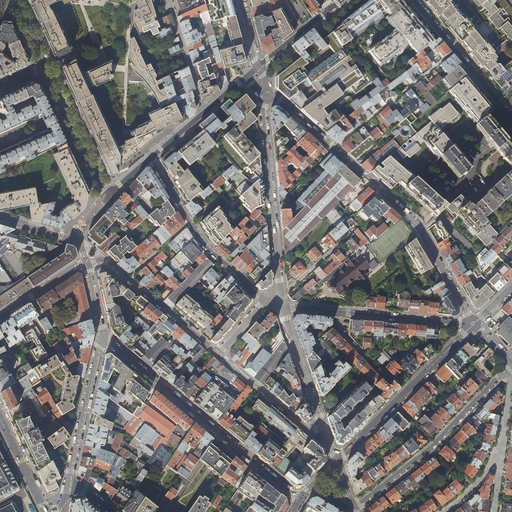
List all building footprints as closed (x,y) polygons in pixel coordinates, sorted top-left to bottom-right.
[(51,8),(48,3),(55,0),(34,0),(30,2),(35,13),(49,44),(54,55),(57,54),(60,52),(62,51),(59,46),(69,41),(57,14),(55,15),(51,8)] [(156,16),(154,11),(150,0),(131,0),(131,3),(132,4),(132,2),(133,1),(135,1),(135,2),(137,5),(138,8),(134,10),(133,22),(138,34),(144,31),(142,27),(156,21),(154,17),(156,16)] [(177,0),(180,9),(195,4),(194,1),(190,2),(189,0),(177,0)] [(230,0),(213,0),(214,2),(206,4),(208,10),(211,21),(234,14),(231,5),(230,0)] [(278,0),(267,0),(265,1),(252,6),(250,6),(252,11),(253,17),(262,14),(262,15),(268,13),(267,10),(262,12),(260,7),(266,5),(266,3),(268,1),(272,9),(271,10),(272,11),(281,7),(282,7),(278,0)] [(306,0),(307,0),(306,1),(309,6),(306,8),(312,17),(315,14),(320,10),(321,7),(316,0),(306,0)] [(405,7),(401,2),(399,0),(373,0),(373,1),(357,13),(342,25),(322,41),(327,47),(337,40),(344,49),(356,41),(373,29),(388,19),(405,7)] [(454,36),(461,43),(464,41),(469,47),(470,48),(467,50),(469,53),(475,60),(485,72),(488,70),(498,61),(495,58),(511,45),(510,43),(511,41),(511,26),(511,27),(509,23),(511,20),(509,16),(504,20),(498,13),(503,9),(501,6),(498,9),(490,0),(424,0),(430,7),(438,16),(446,26),(454,36)] [(496,0),(501,6),(503,9),(509,16),(511,20),(511,9),(504,0),(496,0)] [(202,12),(208,10),(206,4),(177,16),(178,19),(179,22),(192,16),(194,16),(200,13),(202,12)] [(294,31),(281,7),(272,11),(271,11),(272,14),(270,15),(274,23),(276,23),(278,27),(275,28),(281,42),(291,34),(294,31)] [(434,42),(405,7),(388,19),(396,29),(397,29),(399,31),(397,33),(396,32),(387,39),(386,38),(383,41),(369,52),(381,65),(393,53),(405,43),(407,41),(409,44),(408,44),(417,55),(422,51),(425,49),(434,42)] [(208,10),(202,12),(205,23),(203,24),(203,25),(204,25),(211,22),(211,21),(208,10)] [(171,13),(162,18),(165,28),(165,29),(170,27),(175,24),(173,19),(171,13)] [(234,14),(211,21),(211,22),(214,34),(216,40),(218,46),(222,61),(223,66),(232,63),(235,76),(238,75),(241,74),(245,60),(242,47),(241,44),(243,43),(242,40),(239,30),(236,19),(235,14),(234,14)] [(262,15),(262,14),(253,17),(256,29),(260,43),(262,50),(268,52),(273,48),(278,44),(281,42),(275,28),(274,23),(270,15),(266,17),(266,16),(265,15),(263,16),(262,15)] [(192,16),(179,22),(181,28),(183,34),(192,30),(190,22),(192,21),(191,19),(192,19),(193,19),(192,16)] [(0,27),(0,40),(5,43),(5,40),(9,41),(8,43),(9,43),(19,38),(14,28),(10,20),(4,20),(0,27)] [(159,32),(157,28),(160,27),(157,20),(156,21),(142,27),(144,31),(144,32),(151,29),(150,28),(152,27),(153,29),(151,30),(153,34),(156,33),(159,32)] [(211,22),(204,25),(208,37),(214,34),(211,22)] [(156,33),(158,39),(172,32),(171,29),(170,27),(165,29),(165,28),(161,29),(161,31),(159,32),(156,33)] [(192,30),(183,34),(185,41),(187,46),(200,40),(204,39),(206,38),(205,33),(201,34),(200,31),(198,32),(197,28),(192,30)] [(322,41),(312,29),(307,33),(302,38),(308,46),(315,41),(322,50),(327,47),(322,41)] [(403,66),(393,53),(381,65),(369,52),(383,41),(373,29),(356,41),(387,78),(403,66)] [(214,34),(208,37),(206,38),(204,39),(204,40),(208,38),(209,43),(216,40),(214,34)] [(182,116),(172,120),(174,123),(178,121),(179,123),(187,119),(177,97),(170,100),(165,87),(164,83),(163,81),(162,78),(157,80),(155,77),(158,76),(154,69),(151,63),(146,65),(141,53),(140,53),(139,52),(141,51),(140,49),(134,37),(129,38),(129,35),(129,55),(129,58),(131,62),(132,64),(133,65),(134,66),(131,67),(146,83),(154,95),(160,108),(175,101),(182,116)] [(158,47),(159,50),(175,43),(179,41),(178,37),(174,39),(171,40),(158,47)] [(22,44),(19,38),(9,43),(8,44),(10,49),(9,49),(10,51),(11,50),(12,52),(11,54),(13,56),(25,51),(22,44)] [(204,40),(204,39),(200,40),(201,44),(202,44),(203,46),(209,43),(209,44),(206,46),(204,47),(205,49),(199,52),(198,53),(198,54),(199,54),(200,56),(201,59),(203,58),(203,59),(204,58),(202,52),(207,50),(208,50),(209,52),(207,52),(208,54),(211,53),(211,55),(208,56),(209,56),(211,62),(207,63),(205,63),(209,75),(210,74),(210,73),(214,72),(211,65),(216,63),(212,48),(211,48),(209,43),(208,38),(204,40)] [(303,51),(308,46),(302,38),(297,41),(291,46),(301,58),(305,62),(309,59),(303,51)] [(439,38),(434,42),(425,49),(426,50),(427,49),(428,49),(430,48),(432,51),(443,43),(441,40),(439,38)] [(201,44),(200,40),(187,46),(188,49),(188,51),(203,46),(202,44),(201,44)] [(218,46),(216,40),(209,43),(211,48),(212,48),(218,46)] [(344,49),(337,40),(327,47),(322,50),(309,59),(305,62),(301,58),(296,62),(288,68),(280,75),(275,79),(275,88),(278,91),(284,96),(289,100),(328,72),(324,66),(307,79),(301,70),(312,62),(313,63),(327,54),(335,66),(349,57),(344,49)] [(72,46),(69,41),(59,46),(62,51),(65,49),(66,51),(68,50),(70,47),(72,46)] [(209,43),(203,46),(188,51),(189,55),(190,58),(198,54),(198,53),(199,52),(205,49),(204,47),(206,46),(209,44),(209,43)] [(447,47),(443,43),(432,51),(426,55),(425,56),(428,61),(439,53),(443,58),(451,52),(447,47)] [(168,49),(170,54),(180,49),(178,44),(168,49)] [(218,46),(212,48),(216,63),(222,61),(218,46)] [(156,47),(151,49),(155,61),(160,58),(156,47)] [(27,55),(25,51),(13,56),(16,58),(15,60),(19,68),(23,66),(27,65),(29,59),(27,55)] [(426,55),(422,51),(417,55),(408,62),(411,67),(415,64),(421,72),(431,64),(429,62),(428,61),(425,56),(426,55)] [(14,60),(3,54),(1,57),(0,58),(0,63),(1,64),(0,65),(0,66),(4,75),(15,70),(19,68),(15,60),(14,60)] [(199,54),(198,54),(190,58),(192,62),(192,64),(203,59),(203,58),(201,59),(200,56),(199,54)] [(440,65),(448,75),(459,65),(461,64),(457,59),(453,55),(446,60),(440,65)] [(208,57),(204,58),(203,59),(192,64),(193,66),(197,65),(201,79),(197,80),(198,82),(209,79),(215,77),(214,72),(210,73),(210,74),(209,75),(205,63),(207,63),(211,62),(209,56),(208,56),(208,57)] [(357,69),(349,57),(335,66),(328,72),(289,100),(296,107),(301,111),(357,69)] [(175,101),(160,108),(148,113),(150,120),(137,125),(138,127),(134,129),(135,129),(133,130),(133,129),(130,131),(130,132),(130,133),(131,134),(132,134),(133,134),(134,136),(124,141),(125,143),(118,146),(93,93),(92,94),(88,86),(94,84),(95,85),(109,79),(109,78),(111,77),(112,76),(113,75),(112,74),(112,73),(111,73),(110,73),(109,71),(111,70),(111,66),(111,59),(104,62),(82,72),(75,58),(70,61),(71,63),(66,65),(65,64),(62,65),(63,69),(66,78),(65,78),(67,83),(76,102),(89,129),(90,133),(92,132),(98,145),(96,146),(103,160),(111,178),(115,176),(114,174),(119,172),(119,166),(140,148),(164,127),(163,124),(172,120),(182,116),(175,101)] [(511,58),(502,67),(498,61),(488,70),(503,89),(504,89),(505,89),(506,89),(511,79),(511,58)] [(222,61),(216,63),(211,65),(214,72),(215,77),(217,84),(220,91),(224,88),(228,84),(226,75),(220,77),(220,76),(219,76),(218,75),(216,68),(221,67),(223,74),(225,73),(223,66),(222,61)] [(452,89),(467,75),(463,70),(459,65),(448,75),(443,79),(452,89)] [(188,66),(169,75),(162,78),(163,81),(164,81),(165,83),(164,83),(165,87),(172,83),(172,82),(177,79),(176,78),(180,77),(181,79),(191,74),(190,72),(188,66)] [(362,66),(357,69),(301,111),(305,115),(312,121),(316,124),(317,123),(336,109),(332,103),(343,95),(339,90),(361,74),(368,84),(373,81),(362,66)] [(166,69),(159,72),(162,78),(169,75),(168,70),(166,69)] [(395,80),(398,84),(405,79),(408,76),(405,72),(395,80)] [(429,82),(430,83),(433,88),(442,80),(437,73),(435,75),(436,76),(434,78),(429,82)] [(193,81),(191,74),(181,79),(175,82),(175,83),(178,82),(179,86),(183,85),(183,87),(182,88),(182,89),(176,92),(172,83),(165,87),(170,100),(177,97),(190,90),(195,88),(193,81)] [(413,82),(410,78),(408,76),(405,79),(406,81),(407,80),(410,85),(413,82)] [(470,79),(468,76),(450,91),(456,98),(455,100),(458,101),(463,107),(481,92),(477,87),(470,79)] [(377,78),(373,81),(368,84),(336,109),(317,123),(324,130),(327,133),(336,126),(341,122),(344,119),(352,113),(356,110),(361,107),(369,100),(377,94),(385,88),(377,78)] [(209,79),(198,82),(200,89),(204,101),(207,102),(212,98),(220,91),(217,84),(211,86),(209,79)] [(390,91),(398,84),(395,80),(385,88),(393,98),(397,95),(394,92),(391,92),(390,91)] [(422,80),(420,82),(428,92),(433,88),(430,83),(426,86),(422,80)] [(29,84),(24,86),(29,96),(33,95),(34,98),(44,93),(40,84),(34,82),(29,84)] [(428,92),(420,82),(415,85),(424,96),(428,92)] [(18,89),(12,92),(17,102),(29,96),(24,86),(18,89)] [(393,98),(385,88),(377,94),(385,104),(385,103),(386,102),(387,100),(388,99),(389,98),(391,98),(392,98),(393,98)] [(408,91),(406,93),(418,108),(423,104),(417,96),(413,99),(411,97),(415,94),(410,89),(408,91)] [(194,100),(190,90),(177,97),(187,119),(190,117),(192,115),(193,112),(195,105),(194,100)] [(6,95),(1,97),(7,111),(13,108),(12,105),(11,105),(11,103),(12,102),(13,103),(14,103),(17,102),(12,92),(6,95)] [(436,102),(428,92),(424,96),(432,106),(436,102)] [(468,113),(486,98),(485,96),(481,92),(463,107),(468,113)] [(0,171),(6,169),(4,163),(9,161),(10,162),(20,158),(19,156),(24,154),(27,159),(36,155),(34,149),(39,147),(40,149),(50,144),(49,142),(54,140),(57,146),(67,141),(60,127),(55,117),(51,107),(44,93),(34,98),(37,104),(32,106),(32,104),(21,109),(21,111),(16,113),(13,108),(7,111),(4,112),(7,117),(1,120),(0,118),(0,171)] [(419,110),(418,108),(406,93),(402,96),(409,104),(410,105),(409,106),(408,105),(405,107),(411,114),(412,114),(416,119),(423,114),(419,110)] [(385,104),(377,94),(369,100),(373,105),(374,106),(380,101),(384,105),(385,104)] [(233,105),(244,118),(215,144),(233,165),(241,173),(260,155),(259,148),(258,141),(258,133),(257,124),(255,121),(256,120),(253,116),(250,112),(255,107),(245,95),(243,97),(236,103),(233,105)] [(487,111),(484,107),(490,103),(488,100),(486,98),(468,113),(469,114),(467,115),(474,123),(475,122),(477,125),(487,116),(485,113),(487,111)] [(244,118),(233,105),(229,100),(220,108),(229,118),(221,124),(212,114),(199,126),(203,131),(215,144),(244,118)] [(366,110),(373,105),(369,100),(361,107),(365,112),(365,113),(367,112),(366,110)] [(446,123),(458,112),(449,102),(443,107),(444,108),(442,111),(441,109),(429,119),(432,122),(423,129),(424,131),(421,133),(420,132),(417,134),(420,137),(423,141),(423,140),(425,142),(442,126),(440,124),(444,121),(446,123)] [(281,122),(283,125),(289,119),(290,118),(285,114),(276,106),(270,108),(271,119),(273,134),(281,127),(279,125),(278,123),(281,122)] [(365,112),(361,107),(356,110),(360,115),(363,112),(364,113),(365,112)] [(386,109),(379,114),(384,119),(392,113),(388,107),(386,109)] [(411,114),(405,107),(402,109),(403,110),(399,113),(404,120),(411,114)] [(360,115),(356,110),(352,113),(360,124),(363,122),(361,119),(359,116),(360,115)] [(394,111),(392,113),(384,119),(390,126),(392,129),(396,127),(404,120),(399,113),(396,110),(394,111)] [(460,118),(459,117),(461,116),(458,112),(446,123),(447,124),(450,121),(452,123),(456,120),(457,121),(460,118)] [(360,124),(352,113),(344,119),(348,124),(355,119),(356,122),(351,127),(353,130),(355,128),(360,124)] [(390,126),(384,119),(379,114),(378,115),(376,116),(382,124),(384,122),(385,125),(387,128),(390,126)] [(412,114),(411,114),(404,120),(396,127),(399,130),(405,124),(408,127),(410,125),(416,119),(412,114)] [(503,135),(487,116),(477,125),(476,126),(486,138),(485,139),(489,143),(490,142),(497,151),(497,150),(508,140),(503,135)] [(289,119),(283,125),(281,127),(273,134),(274,141),(276,163),(280,159),(285,155),(307,135),(301,130),(294,123),(289,119)] [(348,124),(344,119),(341,122),(344,126),(345,125),(348,129),(343,133),(336,126),(327,133),(326,133),(331,138),(337,143),(342,139),(353,130),(351,127),(348,124)] [(377,127),(377,128),(383,135),(384,136),(385,135),(384,134),(387,131),(385,129),(384,128),(381,124),(377,127)] [(399,130),(391,137),(393,139),(400,148),(417,134),(410,125),(408,127),(405,124),(399,130)] [(429,148),(443,136),(439,131),(443,128),(442,126),(425,142),(427,144),(426,145),(429,148)] [(368,133),(365,129),(363,127),(359,131),(357,132),(364,141),(370,136),(368,133)] [(369,132),(368,133),(370,136),(376,144),(379,141),(378,139),(383,135),(377,128),(370,134),(369,132)] [(189,166),(215,144),(203,131),(183,148),(177,152),(181,157),(182,157),(189,166)] [(357,132),(353,135),(357,140),(358,142),(361,144),(364,141),(357,132)] [(296,170),(298,168),(309,157),(321,146),(313,138),(307,134),(307,135),(285,155),(287,157),(282,161),(280,159),(276,163),(276,167),(277,178),(278,188),(287,179),(290,176),(286,172),(286,168),(288,166),(291,166),(296,170)] [(417,146),(423,141),(420,137),(417,134),(400,148),(385,160),(371,172),(376,176),(379,179),(380,178),(381,179),(397,165),(395,162),(400,158),(402,159),(406,155),(407,157),(408,155),(410,157),(414,153),(413,152),(418,147),(417,146)] [(361,144),(349,154),(352,157),(356,160),(376,144),(370,136),(364,141),(361,144)] [(452,146),(454,145),(448,139),(447,140),(443,136),(429,148),(438,159),(441,156),(452,146)] [(349,154),(361,144),(358,142),(356,144),(354,142),(353,143),(352,141),(351,142),(350,141),(353,139),(351,137),(342,144),(342,148),(346,151),(349,154)] [(393,139),(361,165),(366,169),(370,172),(371,172),(385,160),(400,148),(393,139)] [(511,143),(509,140),(508,140),(497,150),(503,157),(502,158),(503,160),(504,159),(511,168),(511,170),(486,193),(487,195),(473,207),(468,202),(467,203),(460,195),(448,205),(446,207),(452,214),(453,213),(455,215),(457,213),(464,221),(469,227),(470,227),(487,246),(487,245),(491,241),(493,239),(496,237),(498,235),(483,218),(510,194),(509,193),(511,190),(511,143)] [(70,148),(67,141),(57,146),(59,151),(53,154),(72,195),(71,195),(71,197),(73,196),(75,201),(70,205),(69,204),(63,209),(64,211),(67,214),(72,217),(75,215),(78,212),(82,209),(84,206),(85,203),(88,188),(81,172),(70,148)] [(321,146),(309,157),(313,160),(316,157),(322,151),(325,154),(328,152),(323,148),(321,146)] [(471,168),(452,146),(441,156),(459,178),(464,174),(465,175),(467,173),(466,172),(471,168)] [(261,164),(260,155),(241,173),(242,174),(245,177),(252,183),(253,184),(259,179),(262,176),(262,174),(261,164)] [(299,213),(343,166),(339,162),(333,157),(322,169),(325,171),(291,206),(299,213)] [(309,165),(313,160),(309,157),(298,168),(302,171),(303,171),(304,171),(304,170),(309,165)] [(185,172),(176,162),(166,171),(171,178),(176,187),(180,193),(183,199),(187,204),(199,194),(202,191),(198,186),(200,185),(187,169),(185,172)] [(236,181),(242,174),(241,173),(233,165),(221,175),(226,181),(230,177),(235,182),(236,181)] [(319,165),(310,175),(313,178),(322,169),(319,165)] [(386,186),(405,169),(403,167),(401,168),(397,165),(381,179),(383,181),(382,182),(384,184),(386,186)] [(348,170),(343,166),(299,213),(291,221),(282,231),(283,236),(284,248),(285,257),(325,216),(333,208),(338,203),(360,181),(356,177),(348,170)] [(140,175),(136,179),(144,187),(143,188),(144,188),(145,187),(144,186),(149,179),(154,187),(148,192),(161,205),(166,200),(169,199),(166,195),(162,187),(156,178),(150,168),(146,168),(140,175)] [(298,168),(296,170),(290,176),(287,179),(291,183),(296,178),(301,173),(302,172),(302,171),(298,168)] [(416,178),(405,169),(386,186),(392,190),(399,183),(404,188),(412,181),(416,178)] [(243,179),(245,177),(242,174),(236,181),(238,183),(242,179),(243,179)] [(226,181),(221,175),(211,184),(218,192),(219,194),(222,191),(219,187),(223,183),(226,187),(230,184),(226,181)] [(442,202),(416,178),(412,181),(404,188),(432,213),(431,214),(435,217),(446,207),(448,205),(443,201),(442,202)] [(141,193),(144,189),(144,188),(143,188),(144,187),(136,179),(130,186),(124,192),(133,201),(134,203),(138,206),(134,209),(144,220),(148,217),(149,216),(139,206),(140,204),(137,201),(136,201),(134,199),(139,194),(140,194),(141,193)] [(263,199),(260,196),(262,194),(260,193),(262,191),(260,189),(262,187),(261,186),(259,184),(261,183),(259,181),(260,181),(259,179),(253,184),(252,185),(240,197),(245,202),(243,203),(249,209),(248,210),(251,213),(255,209),(264,205),(263,203),(261,201),(263,199)] [(292,184),(291,183),(287,179),(278,188),(279,196),(279,201),(287,193),(283,190),(287,186),(288,187),(289,186),(290,186),(292,184)] [(237,188),(241,194),(249,187),(247,185),(247,184),(245,181),(237,188)] [(364,185),(360,181),(338,203),(344,210),(350,204),(368,188),(364,185)] [(218,192),(211,184),(202,191),(199,194),(200,195),(201,196),(205,201),(201,204),(204,207),(208,204),(205,201),(213,193),(214,194),(214,195),(218,192)] [(0,192),(0,209),(5,208),(30,204),(30,209),(32,219),(37,221),(41,222),(49,204),(41,205),(40,202),(38,202),(35,187),(0,192)] [(368,188),(350,204),(356,211),(366,202),(366,201),(367,199),(369,201),(375,196),(376,195),(371,191),(368,188)] [(161,205),(148,192),(147,191),(142,196),(156,210),(161,205)] [(133,201),(124,192),(121,196),(114,203),(106,213),(104,215),(112,223),(117,217),(118,218),(117,219),(118,221),(119,222),(121,223),(121,225),(119,226),(120,227),(126,222),(124,219),(125,218),(134,209),(138,206),(134,203),(130,207),(129,206),(127,208),(126,208),(126,207),(125,206),(128,203),(130,204),(133,201)] [(200,211),(204,207),(201,204),(200,202),(198,205),(197,206),(195,204),(196,203),(195,202),(194,203),(192,202),(195,201),(194,200),(200,195),(199,194),(187,204),(185,206),(189,212),(192,217),(193,217),(200,211)] [(382,216),(390,208),(385,203),(383,201),(382,202),(379,198),(376,196),(375,196),(369,201),(360,210),(346,222),(343,219),(343,220),(341,222),(348,230),(350,227),(354,224),(353,223),(354,222),(364,233),(365,233),(372,226),(380,218),(381,217),(382,216)] [(168,203),(166,200),(161,205),(156,210),(149,216),(156,221),(157,220),(163,224),(175,214),(172,210),(168,203)] [(50,203),(49,204),(41,222),(51,225),(59,227),(60,227),(61,227),(72,217),(67,214),(64,211),(63,209),(60,211),(59,215),(58,215),(58,213),(54,212),(52,213),(50,213),(53,210),(56,201),(50,203)] [(217,246),(232,231),(229,227),(230,226),(225,221),(226,220),(221,215),(222,214),(217,208),(200,223),(206,229),(205,229),(209,235),(208,235),(213,240),(212,241),(212,242),(217,246)] [(333,208),(325,216),(335,227),(341,222),(343,220),(333,208)] [(390,208),(382,216),(387,220),(385,221),(385,222),(386,223),(387,223),(390,221),(394,224),(401,218),(393,211),(390,208)] [(134,209),(125,218),(128,221),(127,222),(126,222),(120,227),(107,239),(99,246),(98,248),(99,249),(105,254),(107,253),(123,238),(126,235),(144,220),(134,209)] [(262,213),(259,209),(257,211),(255,209),(251,213),(248,215),(254,221),(260,215),(262,213)] [(282,225),(282,231),(291,221),(290,219),(291,218),(290,214),(291,214),(290,214),(290,211),(280,211),(281,216),(282,225)] [(162,226),(144,241),(140,244),(130,254),(132,256),(140,265),(148,257),(156,250),(164,243),(177,231),(183,226),(183,222),(181,219),(177,212),(175,214),(163,224),(162,225),(162,226)] [(112,223),(104,215),(94,226),(89,232),(89,238),(92,240),(93,241),(94,242),(96,244),(98,245),(99,246),(107,239),(102,235),(112,223)] [(265,220),(260,215),(254,221),(259,226),(265,220)] [(249,236),(256,229),(253,225),(250,229),(248,230),(244,226),(245,224),(248,220),(246,217),(238,225),(241,229),(240,231),(236,227),(232,231),(217,246),(214,249),(221,255),(226,259),(231,255),(225,249),(231,243),(229,241),(235,235),(237,234),(239,237),(239,239),(236,242),(240,246),(247,238),(243,235),(245,233),(249,236)] [(246,247),(267,226),(266,223),(266,219),(265,220),(259,226),(256,229),(249,236),(247,238),(240,246),(231,254),(235,258),(237,256),(241,252),(246,247)] [(437,244),(450,236),(449,235),(446,231),(441,223),(439,221),(434,225),(435,226),(429,230),(434,238),(437,244)] [(341,222),(335,227),(329,233),(336,241),(342,235),(348,230),(341,222)] [(372,226),(365,233),(369,238),(373,235),(376,239),(388,229),(383,224),(376,230),(372,226)] [(0,225),(0,235),(1,237),(3,236),(2,233),(3,233),(2,232),(4,232),(5,235),(9,232),(14,230),(3,226),(0,225)] [(268,242),(267,226),(246,247),(257,257),(266,247),(268,245),(268,242)] [(510,237),(511,234),(511,231),(508,227),(501,234),(507,240),(508,242),(511,238),(510,237)] [(194,240),(189,232),(187,228),(186,228),(179,235),(173,240),(182,250),(193,240),(194,240)] [(368,242),(362,235),(357,229),(354,232),(361,240),(356,244),(360,248),(368,242)] [(9,232),(5,235),(3,236),(1,237),(0,237),(0,309),(2,308),(14,300),(20,296),(33,287),(33,288),(51,276),(76,260),(77,256),(75,250),(73,247),(66,245),(65,248),(65,251),(66,253),(15,286),(0,264),(0,254),(2,255),(6,251),(12,253),(17,249),(22,250),(24,256),(30,258),(34,253),(40,255),(44,251),(45,253),(49,252),(56,254),(57,246),(20,236),(9,232)] [(338,243),(336,241),(329,233),(321,240),(324,243),(323,244),(327,247),(331,244),(333,247),(338,243)] [(497,238),(496,237),(493,239),(505,251),(508,248),(503,243),(507,240),(501,234),(497,238)] [(130,254),(140,244),(132,238),(131,239),(126,235),(123,238),(107,253),(113,258),(116,260),(119,263),(124,258),(130,254)] [(452,238),(450,236),(437,244),(438,247),(440,251),(448,246),(455,242),(452,238)] [(355,252),(360,248),(356,244),(351,238),(346,242),(355,252)] [(421,274),(427,271),(433,267),(427,257),(421,246),(416,238),(405,247),(421,274)] [(493,239),(491,241),(494,245),(491,249),(496,254),(499,251),(502,254),(503,253),(505,251),(493,239)] [(182,250),(173,240),(168,244),(178,255),(171,261),(172,263),(170,265),(170,267),(175,272),(176,271),(178,269),(183,273),(184,273),(190,267),(195,261),(203,254),(204,252),(199,248),(198,248),(195,245),(195,244),(195,243),(194,241),(193,240),(182,250)] [(487,245),(487,246),(475,257),(478,265),(480,272),(497,255),(496,254),(491,249),(487,245)] [(450,249),(448,246),(440,251),(442,254),(444,258),(453,253),(458,250),(456,246),(450,249)] [(257,257),(246,247),(241,252),(242,254),(238,258),(237,256),(235,258),(230,263),(235,267),(241,273),(245,269),(253,260),(257,257)] [(259,265),(268,256),(267,255),(269,254),(268,253),(267,252),(268,250),(268,249),(267,248),(266,247),(257,257),(253,260),(259,265)] [(314,247),(306,255),(315,263),(323,256),(314,247)] [(341,247),(337,250),(346,260),(352,255),(353,254),(351,252),(348,254),(344,251),(345,250),(344,249),(344,250),(341,247)] [(337,250),(333,254),(341,263),(346,260),(337,250)] [(157,255),(154,259),(163,269),(166,266),(171,261),(170,260),(165,265),(160,260),(166,255),(162,251),(157,255)] [(455,256),(453,253),(444,258),(446,261),(448,265),(457,260),(456,258),(458,257),(457,255),(455,256)] [(204,255),(203,254),(195,261),(199,264),(195,267),(197,268),(206,258),(204,255)] [(341,263),(333,254),(330,256),(334,261),(328,266),(324,262),(319,267),(327,275),(328,275),(336,268),(339,265),(341,263)] [(352,255),(346,260),(341,263),(339,265),(342,270),(328,282),(328,283),(327,284),(326,285),(328,288),(327,288),(329,290),(331,292),(333,294),(335,294),(337,293),(356,278),(360,282),(369,275),(366,272),(371,267),(361,254),(355,258),(352,255)] [(270,262),(269,255),(268,256),(259,265),(251,275),(255,278),(270,262)] [(307,271),(315,263),(306,255),(290,270),(295,276),(299,273),(300,274),(306,270),(307,271)] [(131,273),(140,265),(132,256),(131,257),(132,259),(130,260),(129,260),(128,260),(127,260),(124,258),(119,263),(117,264),(122,268),(128,273),(131,273)] [(210,261),(206,258),(197,268),(194,271),(188,277),(186,279),(175,290),(173,292),(163,302),(165,303),(172,309),(173,307),(186,294),(203,276),(211,268),(214,265),(210,261)] [(150,262),(145,266),(149,270),(152,267),(154,269),(155,269),(157,271),(159,269),(161,271),(163,269),(154,259),(150,262)] [(458,259),(457,260),(448,265),(452,271),(456,278),(466,272),(458,259)] [(251,275),(259,265),(253,260),(245,269),(248,272),(251,275)] [(271,269),(270,262),(255,278),(254,279),(258,283),(271,271),(271,269)] [(511,277),(511,270),(506,264),(497,273),(506,283),(511,278),(511,277)] [(328,282),(342,270),(339,265),(336,268),(328,275),(327,275),(319,282),(317,283),(317,284),(307,291),(311,296),(320,288),(319,287),(322,285),(322,283),(321,281),(322,280),(323,280),(324,280),(325,280),(326,280),(327,281),(327,282),(328,283),(328,282)] [(481,274),(480,272),(478,265),(466,272),(456,278),(460,284),(461,287),(462,286),(470,282),(467,277),(473,273),(477,278),(481,275),(481,274)] [(155,277),(149,270),(145,266),(135,275),(135,276),(135,278),(136,279),(143,273),(147,277),(142,282),(141,281),(139,282),(145,287),(155,277)] [(174,274),(166,266),(163,269),(161,271),(160,272),(166,277),(167,276),(169,278),(173,275),(174,274)] [(194,271),(190,267),(184,273),(188,277),(194,271)] [(319,282),(327,275),(319,267),(316,269),(313,271),(318,277),(314,280),(316,283),(317,284),(317,283),(319,282)] [(433,267),(427,271),(435,285),(441,281),(437,273),(433,267)] [(123,295),(127,289),(124,286),(119,282),(112,276),(102,268),(97,270),(99,278),(100,287),(102,286),(103,291),(106,304),(108,313),(108,314),(112,309),(115,305),(116,304),(113,302),(112,297),(123,295)] [(219,276),(211,268),(203,276),(208,281),(207,283),(210,286),(217,279),(219,276)] [(178,269),(176,271),(180,274),(177,276),(175,275),(174,276),(173,275),(169,278),(166,281),(168,283),(167,284),(167,285),(169,286),(170,286),(171,286),(182,274),(183,273),(178,269)] [(272,278),(271,271),(258,283),(255,286),(257,288),(259,289),(266,289),(272,283),(272,278)] [(42,297),(36,301),(42,311),(73,290),(81,324),(91,320),(88,306),(81,275),(79,274),(78,273),(42,297)] [(222,273),(219,276),(217,279),(221,282),(228,275),(227,274),(225,276),(224,274),(222,273)] [(186,279),(182,274),(171,286),(175,290),(186,279)] [(155,277),(145,287),(146,287),(153,294),(166,282),(157,275),(155,277)] [(230,277),(228,275),(221,282),(210,293),(214,297),(217,294),(219,292),(224,287),(232,278),(230,277)] [(234,280),(232,278),(224,287),(227,290),(225,292),(223,291),(221,293),(219,292),(217,294),(219,296),(214,300),(218,303),(224,297),(236,285),(237,283),(234,280)] [(307,291),(317,284),(316,283),(313,280),(304,287),(307,291)] [(474,280),(470,282),(462,286),(465,293),(471,303),(474,308),(480,309),(484,305),(489,300),(480,290),(474,280)] [(441,281),(435,285),(431,288),(435,294),(437,293),(445,288),(446,287),(444,284),(442,281),(441,281)] [(498,282),(493,287),(497,292),(501,288),(503,286),(499,282),(498,282)] [(233,304),(244,292),(239,288),(236,285),(224,297),(232,305),(233,304)] [(295,301),(307,291),(304,287),(290,298),(293,301),(294,301),(295,301)] [(448,291),(446,287),(445,288),(437,293),(441,299),(449,294),(450,294),(448,291)] [(494,295),(497,292),(493,287),(487,292),(492,297),(494,295)] [(160,299),(163,302),(173,292),(169,288),(159,298),(160,299)] [(149,304),(140,296),(139,295),(138,295),(135,295),(127,289),(123,295),(129,301),(132,300),(133,301),(134,302),(136,302),(136,303),(144,310),(149,304)] [(244,302),(248,296),(246,294),(244,292),(233,304),(235,305),(225,316),(229,319),(238,309),(236,308),(240,303),(239,303),(241,300),(244,302)] [(399,307),(409,308),(409,300),(410,295),(407,294),(407,293),(403,293),(403,294),(400,294),(398,295),(398,297),(399,298),(399,307)] [(186,294),(173,307),(185,317),(186,318),(187,318),(200,329),(200,330),(202,331),(203,332),(214,319),(198,306),(199,306),(186,294)] [(441,299),(440,300),(438,301),(438,304),(437,314),(451,315),(456,316),(459,310),(454,302),(450,294),(449,294),(441,299)] [(234,324),(253,303),(252,300),(250,298),(248,296),(244,302),(238,309),(229,319),(234,324)] [(376,296),(376,298),(375,308),(378,309),(384,309),(385,298),(379,298),(379,297),(376,296)] [(369,308),(375,308),(376,298),(371,298),(370,299),(368,299),(368,300),(366,301),(365,301),(364,307),(369,308)] [(385,298),(384,309),(388,309),(393,310),(394,299),(385,298)] [(419,301),(409,300),(409,308),(408,311),(412,312),(418,312),(419,301)] [(32,304),(30,305),(35,315),(42,311),(36,301),(32,304)] [(419,301),(418,312),(423,313),(428,313),(429,303),(429,302),(419,301)] [(438,304),(429,303),(428,313),(432,313),(437,314),(438,304)] [(507,316),(511,311),(511,307),(507,303),(505,306),(501,309),(507,316)] [(155,309),(149,304),(144,310),(141,313),(140,314),(144,318),(146,318),(147,317),(152,321),(150,323),(152,325),(162,314),(155,309)] [(35,315),(30,305),(26,308),(16,315),(12,318),(17,326),(19,330),(24,338),(28,346),(40,365),(50,359),(39,340),(30,324),(21,330),(20,327),(36,317),(35,315)] [(125,323),(123,317),(122,317),(120,308),(115,305),(112,309),(108,314),(110,321),(112,331),(119,339),(125,332),(129,327),(125,323)] [(255,323),(266,331),(267,332),(277,319),(275,317),(270,312),(265,317),(260,324),(259,324),(260,323),(257,321),(255,323)] [(45,316),(46,317),(51,327),(55,325),(49,313),(45,316)] [(171,335),(178,327),(170,321),(169,320),(168,322),(165,320),(167,318),(162,314),(152,325),(150,328),(147,332),(151,337),(157,332),(162,336),(166,332),(171,335)] [(221,329),(228,320),(226,319),(226,320),(222,317),(219,314),(214,319),(203,332),(201,334),(206,338),(208,340),(210,341),(215,335),(212,332),(214,330),(212,328),(214,325),(218,328),(219,327),(221,329)] [(306,359),(312,351),(311,348),(313,347),(312,345),(314,344),(314,343),(313,341),(310,334),(310,333),(309,333),(308,333),(306,334),(304,329),(308,324),(312,324),(312,326),(313,327),(313,328),(324,329),(324,328),(325,328),(326,326),(330,326),(331,326),(332,319),(331,318),(323,317),(306,316),(296,315),(292,320),(295,328),(303,349),(306,359)] [(46,317),(39,322),(45,332),(52,328),(51,327),(46,317)] [(150,328),(137,317),(134,321),(139,326),(145,331),(145,330),(147,332),(150,328)] [(511,320),(508,317),(500,325),(498,323),(495,326),(498,330),(496,331),(497,332),(495,334),(498,337),(500,335),(509,344),(509,343),(511,345),(508,348),(511,351),(511,320)] [(15,331),(14,329),(13,329),(17,326),(12,318),(4,323),(0,325),(0,330),(2,334),(5,332),(8,337),(5,339),(8,345),(10,347),(24,338),(19,330),(15,332),(15,331)] [(39,322),(38,319),(33,322),(43,338),(47,335),(45,332),(39,322)] [(215,335),(210,341),(212,343),(218,342),(234,324),(229,319),(228,320),(221,329),(215,335)] [(62,330),(66,336),(74,333),(77,341),(94,335),(94,334),(94,333),(93,328),(91,320),(81,324),(62,330)] [(363,331),(364,321),(359,320),(358,322),(353,321),(352,330),(357,331),(357,334),(358,334),(358,335),(362,335),(363,331)] [(139,326),(134,321),(131,325),(136,330),(139,326)] [(368,321),(364,321),(363,331),(371,332),(372,322),(368,321)] [(378,322),(372,322),(371,332),(378,333),(378,334),(382,335),(382,333),(383,323),(378,322)] [(264,333),(266,331),(255,323),(251,328),(246,333),(257,341),(258,339),(259,338),(262,333),(264,333)] [(386,323),(383,323),(382,333),(390,334),(391,323),(386,323)] [(394,324),(391,323),(390,334),(397,334),(398,324),(394,324)] [(401,324),(398,324),(397,334),(397,336),(405,337),(406,334),(407,325),(401,324)] [(411,325),(407,325),(406,334),(415,335),(416,326),(411,325)] [(139,326),(136,330),(132,335),(123,344),(125,346),(129,349),(139,337),(145,331),(139,326)] [(420,326),(416,326),(415,335),(426,336),(427,327),(420,326)] [(130,328),(129,327),(125,332),(119,339),(121,341),(123,344),(132,335),(128,331),(128,330),(129,330),(130,329),(130,328)] [(181,330),(178,327),(171,335),(173,337),(171,341),(174,344),(178,341),(184,333),(181,330)] [(254,378),(284,339),(283,335),(280,327),(268,341),(267,340),(243,369),(254,378)] [(436,328),(427,327),(426,336),(425,338),(435,339),(435,338),(436,338),(437,334),(436,333),(436,328)] [(325,334),(331,340),(337,334),(334,331),(332,328),(325,334)] [(5,339),(2,334),(0,330),(0,340),(1,340),(3,344),(2,344),(4,347),(8,345),(5,339)] [(151,337),(147,332),(145,330),(145,331),(139,337),(141,338),(143,336),(149,342),(146,346),(140,341),(138,341),(131,350),(134,353),(141,359),(157,342),(151,337)] [(192,339),(184,333),(178,341),(190,353),(199,345),(192,339)] [(258,342),(257,341),(246,333),(242,338),(249,344),(241,353),(234,347),(230,352),(230,358),(237,364),(239,366),(258,342)] [(340,336),(337,334),(331,340),(336,345),(342,339),(340,336)] [(77,341),(70,343),(74,351),(91,347),(92,343),(94,335),(77,341)] [(86,372),(89,356),(91,347),(74,351),(70,343),(66,337),(61,340),(67,350),(69,349),(71,353),(63,357),(61,354),(63,352),(57,342),(53,345),(58,354),(66,367),(77,360),(78,362),(80,362),(79,366),(78,366),(77,372),(78,373),(77,376),(80,376),(84,377),(86,372)] [(167,343),(161,337),(157,342),(141,359),(145,362),(152,368),(171,348),(174,344),(171,341),(170,340),(167,343)] [(364,347),(370,348),(371,339),(363,338),(363,345),(364,347)] [(287,349),(284,339),(254,378),(256,380),(263,386),(269,378),(275,370),(289,353),(287,349)] [(344,341),(342,339),(336,345),(340,350),(347,344),(344,341)] [(462,347),(460,350),(468,359),(476,351),(475,351),(477,349),(477,348),(473,344),(471,346),(467,343),(462,347)] [(179,349),(174,344),(171,348),(177,355),(183,360),(183,361),(187,357),(183,353),(184,351),(180,348),(179,349)] [(350,346),(347,344),(340,350),(345,355),(352,349),(350,346)] [(480,357),(489,348),(487,346),(485,344),(481,348),(481,350),(477,354),(480,357)] [(10,347),(8,345),(4,347),(0,349),(0,363),(1,363),(2,363),(0,360),(0,354),(5,352),(7,355),(12,351),(10,347)] [(420,353),(425,357),(428,361),(432,356),(436,353),(428,345),(420,353)] [(383,351),(391,358),(393,361),(402,369),(407,374),(408,373),(409,372),(410,374),(416,369),(415,368),(418,364),(411,356),(408,354),(405,358),(404,357),(401,360),(387,347),(383,350),(383,351)] [(171,348),(152,368),(166,379),(172,373),(181,364),(182,363),(181,362),(183,360),(171,348)] [(202,348),(184,367),(187,370),(191,373),(195,368),(192,366),(193,365),(192,364),(193,362),(194,363),(204,352),(203,351),(204,350),(203,349),(202,348)] [(314,348),(312,351),(306,359),(308,364),(311,373),(321,364),(326,359),(314,348)] [(493,352),(489,348),(480,357),(473,364),(479,370),(487,377),(490,374),(484,367),(484,361),(493,352)] [(354,351),(352,349),(345,355),(350,360),(357,354),(354,351)] [(417,349),(411,356),(418,364),(420,362),(425,357),(420,353),(417,349)] [(468,359),(460,350),(456,354),(450,359),(459,368),(468,359)] [(388,361),(391,358),(383,351),(381,353),(382,355),(377,360),(381,365),(387,359),(388,361)] [(118,366),(121,362),(116,358),(111,353),(105,355),(99,378),(107,383),(113,370),(112,370),(113,369),(116,371),(119,367),(118,366)] [(295,371),(290,355),(288,354),(289,353),(275,370),(278,372),(280,369),(281,369),(284,372),(282,375),(290,381),(296,373),(295,371)] [(50,359),(40,365),(33,369),(34,371),(39,379),(61,367),(66,375),(59,403),(56,405),(62,415),(75,408),(73,405),(80,376),(77,376),(72,377),(66,367),(58,354),(50,359)] [(359,355),(357,354),(350,360),(355,365),(362,359),(359,355)] [(195,368),(191,373),(198,379),(200,377),(216,360),(214,358),(213,357),(203,368),(203,370),(201,373),(200,374),(199,373),(202,370),(200,368),(201,368),(199,366),(198,367),(197,366),(195,368)] [(364,361),(362,359),(355,365),(360,370),(366,364),(364,361)] [(448,362),(444,365),(452,374),(458,379),(464,373),(462,371),(459,374),(456,371),(459,368),(450,359),(448,362)] [(221,363),(216,360),(200,377),(208,384),(214,378),(213,377),(212,378),(206,373),(208,371),(215,377),(224,366),(221,363)] [(322,369),(321,364),(311,373),(316,387),(320,396),(322,396),(350,368),(344,362),(342,364),(338,360),(334,365),(332,367),(334,369),(328,374),(329,375),(328,375),(329,376),(326,379),(324,378),(324,377),(323,374),(324,373),(323,369),(322,369)] [(394,376),(402,369),(393,361),(386,367),(387,368),(387,370),(388,371),(389,371),(394,376)] [(128,367),(121,362),(118,366),(119,367),(116,371),(119,374),(113,387),(119,392),(125,380),(125,379),(129,382),(134,372),(128,367)] [(0,382),(10,376),(1,363),(0,363),(0,382)] [(20,380),(34,371),(33,369),(28,363),(10,376),(0,382),(0,393),(0,394),(10,388),(17,382),(20,381),(20,380)] [(185,372),(187,370),(184,367),(181,364),(177,367),(181,371),(176,376),(172,373),(166,379),(169,382),(173,385),(182,376),(185,372)] [(369,366),(366,364),(360,370),(365,375),(371,369),(369,366)] [(443,382),(452,374),(444,365),(440,369),(435,374),(443,382)] [(224,366),(215,377),(214,378),(208,384),(193,402),(199,407),(210,416),(218,423),(247,386),(242,381),(238,378),(233,385),(231,389),(225,384),(233,374),(230,371),(224,366)] [(374,371),(371,369),(365,375),(370,380),(376,374),(374,371)] [(187,370),(185,372),(188,374),(188,373),(192,377),(188,381),(189,382),(187,384),(183,381),(185,379),(182,376),(173,385),(179,390),(184,395),(198,379),(191,373),(187,370)] [(482,383),(487,377),(479,370),(470,379),(478,387),(482,383)] [(40,382),(39,379),(34,371),(20,380),(20,381),(17,382),(24,392),(21,394),(26,401),(36,394),(32,387),(40,382)] [(139,377),(134,372),(129,382),(126,389),(141,403),(142,405),(143,403),(152,387),(150,385),(139,377)] [(290,381),(290,382),(291,386),(292,385),(293,389),(301,386),(299,381),(296,373),(290,381)] [(379,377),(376,374),(370,380),(375,385),(381,378),(379,377)] [(200,377),(198,379),(184,395),(188,398),(193,402),(208,384),(200,377)] [(107,383),(99,378),(98,386),(97,390),(109,398),(113,401),(117,404),(123,395),(119,392),(113,387),(110,385),(107,383)] [(278,386),(269,378),(263,386),(265,387),(272,393),(273,394),(273,393),(278,386)] [(381,378),(375,385),(382,392),(378,396),(385,403),(391,397),(400,388),(397,385),(393,382),(390,385),(388,385),(387,385),(387,384),(381,378)] [(474,391),(478,387),(470,379),(469,379),(461,388),(469,396),(474,391)] [(425,384),(422,387),(430,396),(436,389),(428,381),(425,384)] [(376,412),(385,403),(378,396),(377,395),(373,399),(372,399),(370,401),(369,401),(367,402),(368,403),(364,407),(364,408),(359,414),(358,414),(354,417),(354,416),(352,418),(353,419),(349,423),(348,424),(343,429),(342,428),(340,422),(340,420),(343,417),(344,418),(348,414),(350,413),(349,412),(353,409),(352,408),(358,402),(359,402),(363,398),(364,399),(366,397),(365,396),(368,393),(367,393),(371,389),(363,382),(327,417),(332,430),(337,443),(343,445),(347,440),(361,426),(376,412)] [(458,391),(454,396),(462,403),(466,399),(469,396),(461,388),(455,383),(453,386),(458,391)] [(252,389),(247,386),(218,423),(224,428),(227,431),(239,416),(242,412),(240,410),(232,420),(231,419),(232,417),(232,416),(231,415),(230,415),(229,417),(227,416),(228,414),(232,411),(233,413),(252,389)] [(283,390),(278,386),(273,393),(275,395),(278,397),(283,390)] [(301,388),(301,386),(293,389),(290,390),(293,394),(296,398),(304,395),(303,392),(301,388)] [(430,396),(422,387),(419,390),(412,397),(408,401),(418,411),(432,397),(430,396)] [(11,390),(10,388),(0,394),(4,403),(9,412),(18,406),(11,390)] [(38,398),(42,404),(50,400),(50,401),(48,402),(53,409),(51,410),(71,434),(72,431),(73,427),(64,419),(62,415),(56,405),(48,393),(45,388),(36,394),(38,398)] [(109,398),(97,390),(95,397),(93,408),(91,413),(103,419),(104,415),(107,415),(108,411),(105,411),(108,399),(109,398)] [(177,423),(183,413),(177,408),(165,398),(158,392),(156,390),(150,402),(177,424),(177,423)] [(283,390),(278,397),(277,398),(282,401),(288,407),(292,403),(296,398),(293,394),(288,397),(283,390)] [(490,399),(496,405),(497,405),(501,401),(501,398),(500,396),(501,395),(501,394),(498,391),(497,391),(492,396),(490,399)] [(38,398),(36,394),(26,401),(18,406),(9,412),(11,415),(12,419),(33,408),(40,424),(54,418),(42,404),(38,398)] [(305,399),(304,395),(296,398),(292,403),(296,406),(295,408),(297,409),(299,408),(301,406),(302,405),(307,403),(305,399)] [(446,401),(449,403),(456,410),(459,406),(462,403),(454,396),(453,395),(446,401)] [(258,407),(265,414),(270,407),(261,400),(259,398),(255,403),(259,406),(258,407)] [(492,410),(496,405),(490,399),(486,403),(482,407),(490,413),(497,415),(498,411),(492,410)] [(117,404),(113,401),(112,403),(113,404),(112,404),(111,403),(109,406),(128,420),(123,428),(125,429),(126,431),(133,437),(140,442),(154,452),(163,437),(154,431),(146,424),(138,419),(132,415),(117,404)] [(412,417),(418,411),(408,401),(402,407),(412,417)] [(176,426),(143,403),(142,405),(141,407),(138,406),(132,415),(138,419),(140,417),(147,422),(146,424),(154,431),(156,428),(166,435),(165,438),(168,440),(172,433),(173,431),(175,428),(176,426)] [(312,419),(307,403),(302,405),(303,407),(301,410),(299,410),(299,409),(300,408),(299,408),(297,409),(295,412),(299,416),(307,422),(312,419)] [(449,403),(442,409),(450,416),(453,413),(456,410),(449,403)] [(270,407),(265,414),(268,416),(262,423),(269,429),(275,422),(280,426),(274,433),(286,443),(298,428),(295,426),(289,421),(283,416),(277,411),(271,406),(270,407)] [(488,417),(490,413),(482,407),(478,412),(475,415),(481,420),(486,415),(488,417)] [(41,427),(40,424),(33,408),(12,419),(18,431),(21,437),(23,436),(25,435),(30,447),(28,448),(27,449),(29,454),(38,472),(57,458),(47,439),(41,426),(41,427)] [(441,408),(434,414),(444,422),(447,419),(450,416),(442,409),(441,408)] [(409,424),(397,412),(394,415),(390,419),(400,429),(402,431),(409,424)] [(103,419),(91,413),(90,419),(89,424),(108,430),(111,431),(113,424),(103,419)] [(189,418),(183,413),(177,423),(189,432),(195,423),(189,418)] [(499,416),(497,415),(490,413),(488,417),(487,418),(492,419),(492,422),(493,423),(492,425),(497,427),(498,422),(499,416)] [(434,414),(428,420),(437,429),(440,426),(444,422),(434,414)] [(482,421),(481,420),(475,415),(471,419),(467,423),(474,429),(482,421)] [(249,425),(239,416),(227,431),(233,435),(239,440),(243,443),(254,428),(250,424),(249,425)] [(434,432),(437,429),(428,420),(423,416),(418,421),(422,424),(420,426),(430,436),(434,432)] [(386,423),(382,427),(390,435),(394,431),(396,433),(400,429),(390,419),(386,423)] [(260,421),(254,428),(243,443),(250,449),(256,455),(262,448),(265,445),(263,444),(262,445),(257,441),(253,438),(257,434),(267,442),(270,439),(274,433),(269,429),(262,423),(260,421)] [(200,427),(195,423),(189,432),(173,455),(166,465),(172,469),(182,453),(183,454),(188,445),(190,441),(189,440),(191,438),(192,437),(193,438),(194,440),(189,446),(193,449),(198,441),(205,431),(200,427)] [(476,431),(474,429),(467,423),(464,426),(460,430),(468,437),(472,433),(474,432),(476,431)] [(101,446),(103,446),(104,446),(105,445),(108,430),(89,424),(87,434),(84,445),(92,447),(93,442),(96,443),(95,448),(98,449),(95,459),(103,462),(111,464),(112,463),(115,457),(115,455),(117,452),(124,435),(117,433),(109,452),(100,449),(101,446)] [(495,433),(497,427),(492,425),(488,424),(485,433),(486,433),(494,436),(495,433)] [(63,427),(47,439),(57,458),(59,456),(55,449),(71,437),(63,427)] [(379,430),(376,433),(383,441),(390,447),(396,442),(390,435),(382,427),(379,430)] [(306,435),(298,428),(286,443),(281,448),(278,452),(280,454),(278,457),(276,455),(273,458),(268,464),(272,468),(280,474),(283,477),(291,467),(293,465),(293,464),(286,458),(296,446),(302,451),(304,449),(312,439),(306,435)] [(470,438),(468,437),(460,430),(455,435),(453,438),(460,445),(467,438),(468,439),(470,438)] [(209,435),(205,431),(198,441),(200,443),(198,446),(202,449),(204,445),(207,448),(210,444),(214,439),(209,435)] [(409,437),(410,438),(418,447),(422,444),(425,441),(416,432),(409,437)] [(165,438),(163,437),(154,452),(151,456),(148,462),(153,466),(162,472),(166,465),(173,455),(165,449),(166,447),(164,446),(167,442),(175,447),(180,438),(172,433),(168,440),(165,438)] [(373,436),(369,440),(376,447),(376,448),(383,441),(376,433),(373,436)] [(492,441),(494,436),(486,433),(483,442),(491,445),(492,441)] [(138,447),(140,442),(133,437),(129,444),(133,446),(137,449),(138,447)] [(401,446),(402,446),(409,454),(414,451),(418,447),(410,438),(401,446)] [(461,446),(460,445),(453,438),(449,442),(452,444),(448,448),(454,453),(461,446)] [(270,439),(267,442),(265,445),(267,447),(266,448),(265,449),(265,450),(265,451),(262,448),(256,455),(263,460),(268,464),(273,458),(270,455),(272,455),(273,453),(273,452),(276,454),(278,452),(281,448),(270,439)] [(312,439),(304,449),(313,455),(314,455),(315,457),(313,459),(312,458),(306,464),(315,473),(324,463),(326,457),(323,449),(318,445),(312,439)] [(364,459),(376,447),(369,440),(364,445),(357,452),(363,458),(364,459)] [(129,452),(133,446),(129,444),(125,441),(121,447),(129,452)] [(488,450),(491,445),(483,442),(481,441),(477,449),(487,454),(488,450)] [(154,452),(140,442),(138,447),(137,449),(138,456),(139,457),(140,458),(140,457),(142,455),(140,454),(141,449),(151,456),(154,452)] [(232,462),(210,444),(207,448),(205,451),(186,478),(191,482),(205,464),(220,476),(219,478),(221,478),(222,477),(229,467),(231,463),(232,462)] [(92,447),(84,445),(83,450),(82,456),(95,459),(98,449),(95,448),(92,447)] [(402,446),(394,452),(401,461),(403,459),(409,454),(402,446)] [(455,454),(454,453),(448,448),(446,446),(442,450),(438,453),(448,462),(455,454)] [(137,457),(129,452),(121,447),(120,448),(121,449),(119,453),(117,452),(115,455),(124,460),(127,456),(135,461),(136,459),(137,457)] [(190,453),(187,458),(183,463),(191,468),(190,470),(190,469),(188,472),(181,467),(177,472),(180,475),(186,479),(186,478),(205,451),(204,450),(203,451),(198,448),(192,455),(190,453)] [(484,458),(487,454),(477,449),(473,457),(482,463),(484,458)] [(0,497),(19,488),(0,452),(0,497)] [(360,461),(363,458),(357,452),(351,457),(349,460),(346,470),(347,473),(350,480),(354,477),(355,476),(356,469),(358,467),(358,466),(360,464),(360,463),(361,462),(360,461)] [(396,464),(401,461),(394,452),(393,453),(392,452),(387,457),(385,456),(383,458),(385,461),(391,468),(396,464)] [(124,460),(115,455),(115,457),(117,458),(117,459),(118,460),(114,465),(112,463),(111,464),(111,465),(118,469),(124,461),(128,463),(124,460)] [(59,456),(57,458),(38,472),(43,482),(48,493),(58,492),(59,489),(62,474),(65,460),(59,456)] [(95,459),(82,456),(81,460),(79,466),(92,469),(95,459)] [(183,463),(187,458),(185,456),(175,471),(177,472),(181,467),(183,463)] [(235,456),(232,462),(231,463),(238,468),(237,469),(238,469),(235,473),(229,469),(230,468),(229,467),(222,477),(231,483),(244,463),(239,460),(235,456)] [(479,467),(482,463),(473,457),(469,464),(477,470),(479,467)] [(427,463),(433,470),(439,465),(434,458),(429,461),(427,463)] [(100,468),(103,462),(95,459),(92,469),(88,482),(90,483),(92,485),(96,474),(93,473),(95,467),(95,466),(100,468)] [(139,474),(143,468),(146,464),(139,459),(136,464),(141,467),(137,473),(136,475),(137,477),(139,474)] [(385,461),(380,465),(385,473),(388,471),(391,468),(385,461)] [(111,465),(111,464),(103,462),(100,468),(100,469),(103,471),(103,469),(108,471),(109,469),(111,465)] [(246,465),(244,463),(231,483),(235,486),(247,466),(246,465)] [(301,469),(303,471),(309,478),(311,476),(315,473),(306,464),(305,463),(302,466),(302,467),(301,469)] [(378,463),(372,468),(380,477),(382,476),(385,473),(380,465),(378,463)] [(423,466),(419,469),(425,476),(433,470),(427,463),(423,466)] [(473,475),(477,470),(469,464),(466,468),(467,468),(464,472),(471,478),(473,475)] [(118,469),(111,465),(109,469),(112,470),(111,473),(108,472),(107,474),(114,479),(119,470),(118,469)] [(92,469),(79,466),(78,470),(78,473),(81,476),(82,472),(82,470),(85,471),(85,473),(83,478),(88,482),(92,469)] [(249,468),(247,466),(235,486),(238,488),(251,469),(249,468)] [(295,470),(291,467),(283,477),(291,483),(295,486),(301,486),(304,483),(305,482),(309,478),(303,471),(300,474),(296,471),(297,470),(296,469),(295,470)] [(372,467),(366,472),(374,482),(377,479),(380,477),(372,468),(372,467)] [(144,469),(143,468),(139,474),(145,478),(148,472),(144,470),(144,469)] [(364,476),(360,478),(367,487),(370,484),(374,482),(366,472),(364,468),(360,471),(364,476)] [(256,473),(251,469),(238,488),(237,489),(254,501),(256,499),(258,495),(267,482),(263,479),(256,473)] [(413,474),(411,475),(417,483),(425,476),(419,469),(413,474)] [(115,479),(114,479),(107,474),(106,476),(110,478),(106,484),(111,487),(115,479)] [(141,482),(145,478),(139,474),(137,477),(136,479),(141,482)] [(486,480),(483,486),(490,487),(491,482),(493,475),(489,474),(486,480)] [(186,479),(180,475),(177,480),(188,487),(191,482),(186,478),(186,479)] [(406,479),(403,481),(408,488),(411,486),(412,487),(417,483),(411,475),(406,479)] [(100,491),(104,482),(105,479),(104,478),(103,480),(97,477),(94,486),(96,488),(100,491)] [(357,481),(354,477),(350,480),(352,487),(355,495),(357,495),(362,491),(367,487),(360,478),(357,481)] [(123,499),(129,489),(130,488),(128,488),(127,489),(125,488),(129,483),(127,481),(129,479),(127,478),(117,495),(123,499)] [(227,483),(221,478),(218,483),(224,487),(227,483)] [(448,487),(448,488),(454,495),(458,492),(462,488),(463,487),(463,486),(462,483),(460,483),(459,484),(456,480),(448,487)] [(399,495),(408,488),(403,481),(398,485),(394,488),(399,495)] [(106,484),(104,482),(100,491),(100,492),(102,493),(103,490),(103,489),(103,488),(110,492),(106,497),(111,501),(117,490),(111,487),(106,484)] [(273,488),(267,482),(258,495),(267,501),(265,503),(268,505),(270,503),(273,505),(280,494),(273,488)] [(489,494),(490,487),(483,486),(479,490),(478,491),(480,493),(480,497),(481,498),(488,499),(489,494)] [(171,488),(158,508),(154,511),(162,511),(177,491),(171,488)] [(401,497),(399,495),(394,488),(390,492),(385,495),(392,504),(401,497)] [(448,488),(442,493),(447,500),(451,498),(454,495),(448,488)] [(128,502),(134,494),(129,491),(130,490),(129,489),(123,499),(128,502)] [(445,503),(447,500),(442,493),(440,490),(434,494),(442,504),(445,503)] [(134,511),(145,498),(135,491),(134,494),(128,502),(122,511),(123,511),(134,511)] [(235,507),(243,495),(237,492),(230,504),(235,507)] [(479,502),(481,498),(480,497),(476,493),(471,499),(467,502),(471,507),(477,501),(479,502)] [(285,497),(280,494),(273,505),(276,506),(275,507),(274,507),(275,508),(272,511),(270,510),(268,511),(277,511),(287,499),(285,497)] [(187,511),(204,511),(210,504),(207,502),(208,499),(204,496),(202,499),(199,496),(187,511)] [(320,498),(317,496),(311,497),(308,503),(307,505),(306,505),(301,511),(342,511),(320,498)] [(376,502),(382,510),(389,505),(383,497),(380,499),(376,502)] [(100,511),(98,510),(83,498),(71,502),(68,511),(100,511)] [(154,511),(158,508),(145,498),(134,511),(154,511)] [(425,503),(426,505),(430,511),(433,510),(436,508),(434,505),(437,503),(434,498),(425,503)] [(487,506),(488,499),(481,498),(479,502),(482,502),(480,511),(486,511),(487,506)] [(270,509),(256,499),(254,501),(250,508),(256,511),(268,511),(270,510),(270,509)] [(287,499),(277,511),(284,511),(288,506),(287,499)] [(371,511),(379,511),(382,510),(376,502),(372,506),(369,508),(371,511)] [(472,508),(471,507),(467,502),(463,505),(460,508),(462,511),(467,511),(468,511),(470,511),(472,508)]
